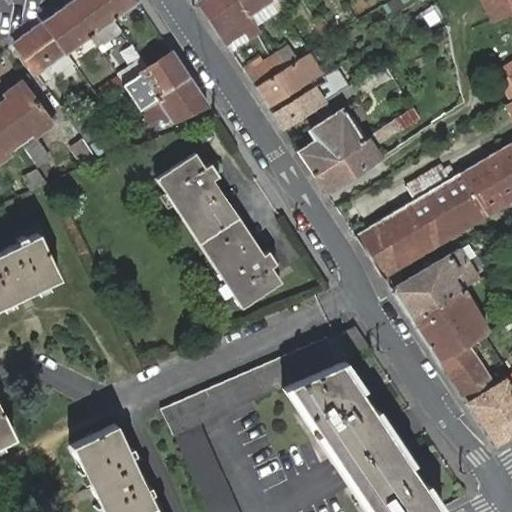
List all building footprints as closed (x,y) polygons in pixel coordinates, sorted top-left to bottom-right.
[(98,0),(71,0),(67,3),(89,34),(111,18),(98,0)] [(98,0),(111,18),(135,0),(98,0)] [(240,0),(200,0),(198,2),(218,32),(225,42),(245,29),(250,34),(259,28),(255,22),(248,12),(240,0)] [(240,0),(248,12),(266,0),(240,0)] [(266,0),(248,12),(255,22),(280,6),(276,0),(266,0)] [(382,3),(387,0),(369,0),(352,11),(357,19),(382,3)] [(387,0),(382,3),(390,16),(412,1),(411,0),(387,0)] [(511,0),(483,0),(491,18),(511,9),(511,0)] [(67,3),(43,21),(64,52),(89,34),(67,3)] [(437,10),(421,20),(430,34),(445,24),(437,10)] [(111,18),(89,34),(98,46),(120,30),(111,18)] [(310,29),(318,43),(333,33),(324,20),(310,29)] [(64,52),(43,21),(14,43),(36,73),(64,52)] [(245,29),(225,42),(229,49),(250,34),(245,29)] [(188,76),(172,51),(148,67),(140,72),(127,81),(125,83),(121,85),(138,110),(140,109),(147,104),(157,97),(188,76)] [(36,73),(44,83),(73,63),(64,52),(36,73)] [(285,67),(272,74),(255,86),(267,104),(320,70),(308,52),(306,53),(285,67)] [(285,67),(276,53),(245,73),(255,86),(272,74),(285,67)] [(118,74),(125,83),(127,81),(140,72),(148,67),(141,58),(118,74)] [(499,83),(510,101),(511,100),(511,78),(511,76),(511,75),(511,60),(492,72),(499,83)] [(364,96),(393,78),(384,63),(355,82),(364,96)] [(18,81),(34,103),(43,97),(27,75),(18,81)] [(208,105),(188,76),(157,97),(165,108),(166,111),(174,122),(208,105)] [(0,101),(0,115),(6,123),(34,103),(18,81),(3,93),(6,97),(0,101)] [(272,113),(282,128),(324,102),(315,87),(272,113)] [(165,108),(157,97),(147,104),(140,109),(149,123),(166,111),(165,108)] [(6,123),(18,141),(20,139),(31,131),(34,135),(50,124),(34,103),(6,123)] [(297,151),(312,173),(365,138),(357,124),(351,127),(340,109),(309,129),(314,139),(297,151)] [(96,135),(81,113),(72,119),(88,140),(96,135)] [(365,138),(371,146),(400,127),(394,119),(365,138)] [(6,123),(0,127),(0,159),(7,155),(4,151),(18,141),(6,123)] [(86,142),(83,137),(71,146),(85,164),(98,158),(86,142)] [(312,173),(325,191),(377,156),(371,146),(365,138),(312,173)] [(354,235),(382,277),(490,212),(511,198),(511,140),(464,169),(447,179),(413,200),(354,235)] [(154,177),(240,306),(279,280),(269,266),(275,262),(266,249),(261,253),(211,178),(217,175),(209,162),(203,166),(193,151),(154,177)] [(405,186),(413,200),(447,179),(439,165),(405,186)] [(44,175),(48,181),(57,177),(64,174),(60,168),(44,175)] [(23,175),(30,190),(43,183),(37,169),(23,175)] [(0,249),(0,305),(58,277),(36,232),(0,249)] [(392,292),(409,319),(458,290),(460,289),(478,279),(459,247),(446,255),(393,287),(392,292)] [(409,319),(438,360),(464,344),(482,334),(485,332),(460,289),(458,290),(409,319)] [(366,344),(354,326),(336,337),(349,356),(366,344)] [(285,385),(337,362),(328,336),(159,407),(172,434),(197,423),(285,385)] [(466,403),(494,444),(511,433),(511,391),(509,387),(506,382),(504,379),(492,386),(464,344),(438,360),(466,403)] [(357,390),(338,361),(337,362),(285,385),(339,465),(371,511),(431,511),(438,509),(421,485),(414,475),(397,449),(388,436),(382,426),(364,400),(357,390)] [(0,442),(12,437),(0,411),(0,442)] [(69,444),(101,511),(155,511),(138,475),(133,464),(114,422),(69,444)] [(237,511),(197,423),(172,434),(206,511),(237,511)]
